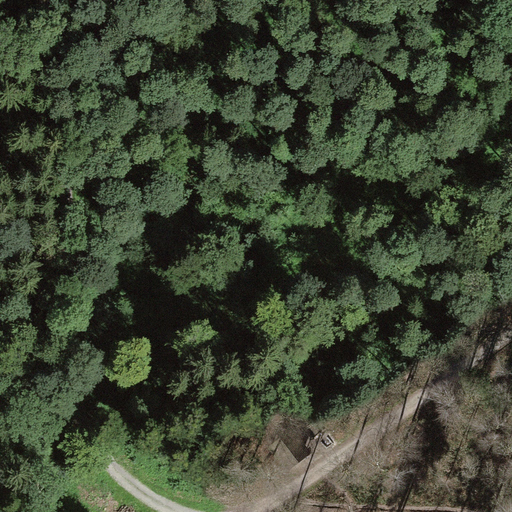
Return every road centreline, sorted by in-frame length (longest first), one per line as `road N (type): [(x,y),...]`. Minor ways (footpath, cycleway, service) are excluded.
road 1 (track): [(37,0),(68,182),(77,395),(102,466),(179,511)]
road 2 (track): [(253,511),(511,318)]
